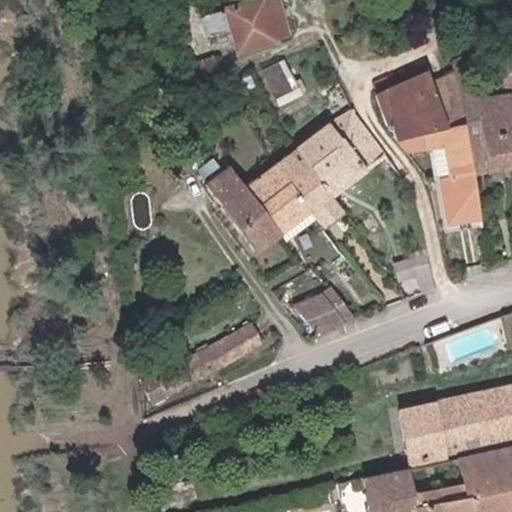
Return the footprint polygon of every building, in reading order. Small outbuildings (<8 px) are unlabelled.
[(196,16),(198,40),(208,39),(209,47),(228,42),(235,63),(275,53),(272,46),(261,7),(260,2),(196,16)] [(272,4),(261,7),(272,46),(283,42),(272,4)] [(208,39),(198,40),(200,49),(209,47),(208,39)] [(448,64),(451,77),(459,117),(469,177),(480,175),(511,166),(511,74),(504,76),(504,81),(499,82),(500,98),(474,101),(466,54),(448,64)] [(424,74),(378,94),(395,137),(426,181),(445,179),(469,177),(459,117),(435,121),(426,85),(424,74)] [(451,77),(426,85),(435,121),(459,117),(451,77)] [(276,104),(298,94),(291,82),(269,92),(276,104)] [(294,151),(327,194),(383,154),(345,112),(294,151)] [(294,151),(272,166),(304,210),(318,229),(340,212),(327,194),(294,151)] [(275,234),(243,189),(240,191),(220,165),(208,174),(218,206),(221,209),(219,210),(250,251),(275,234)] [(275,234),(304,210),(272,166),(243,189),(275,234)] [(218,206),(208,174),(197,185),(216,211),(219,210),(221,209),(218,206)] [(480,175),(469,177),(474,197),(484,195),(480,175)] [(445,179),(451,203),(474,199),(474,197),(469,177),(445,179)] [(474,199),(451,203),(454,221),(477,217),(474,199)] [(277,289),(303,337),(333,326),(326,315),(320,306),(326,303),(308,271),(277,289)] [(333,326),(346,322),(338,308),(326,315),(333,326)] [(154,405),(262,343),(251,326),(144,385),(154,405)] [(511,383),(402,406),(415,469),(511,447),(511,383)] [(511,511),(511,447),(415,469),(357,481),(364,511),(511,511)] [(364,511),(357,481),(333,486),(337,511),(364,511)]
